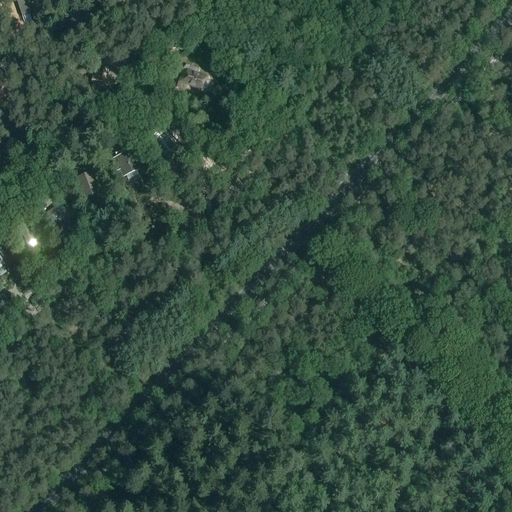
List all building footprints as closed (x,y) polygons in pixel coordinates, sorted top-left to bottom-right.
[(30,15),(32,14),(27,0),(16,0),(24,24),(32,21),(30,15)] [(67,31),(87,21),(80,8),(69,13),(73,19),(64,24),(67,31)] [(57,24),(63,21),(57,10),(51,13),(57,24)] [(124,73),(129,77),(136,69),(131,65),(124,73)] [(189,66),(188,71),(184,81),(180,79),(177,87),(186,90),(188,86),(201,90),(205,77),(197,75),(199,70),(189,66)] [(111,91),(113,80),(106,79),(107,70),(100,69),(98,78),(93,77),(91,86),(103,88),(103,90),(111,91)] [(0,105),(11,96),(0,83),(0,105)] [(53,116),(71,116),(71,106),(53,106),(53,116)] [(164,125),(152,136),(155,139),(165,150),(177,140),(164,125)] [(35,155),(37,147),(17,140),(13,152),(27,157),(29,153),(35,155)] [(138,171),(137,169),(130,152),(109,162),(114,173),(116,172),(119,180),(138,171)] [(91,172),(75,178),(83,200),(99,194),(91,172)] [(59,216),(65,211),(60,204),(45,215),(58,233),(67,227),(59,216)] [(29,249),(37,245),(26,222),(18,225),(29,249)]
